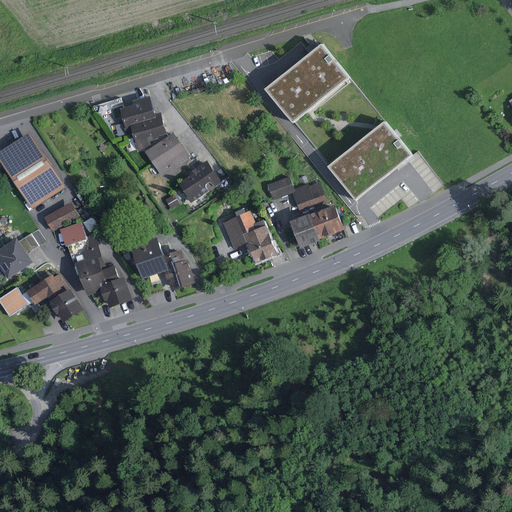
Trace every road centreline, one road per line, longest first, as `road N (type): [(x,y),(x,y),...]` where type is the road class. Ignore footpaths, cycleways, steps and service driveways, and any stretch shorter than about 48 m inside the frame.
road 1 (primary): [(511,172),(299,278),(197,315),(0,368)]
road 2 (residential): [(415,0),(0,122)]
road 3 (track): [(53,354),(36,426),(0,465)]
